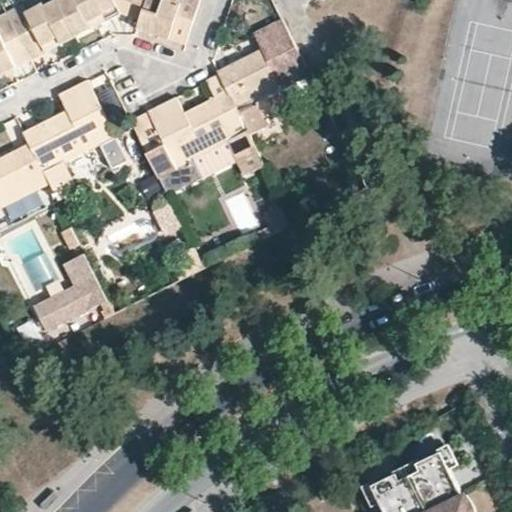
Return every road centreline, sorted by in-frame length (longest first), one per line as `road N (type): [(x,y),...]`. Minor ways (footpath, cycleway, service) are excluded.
road 1 (secondary): [(511,267),(370,317),(277,367),(194,419),(87,511)]
road 2 (secondary): [(157,511),(299,407),(511,312)]
road 3 (residential): [(0,112),(114,57),(190,66),(218,0)]
